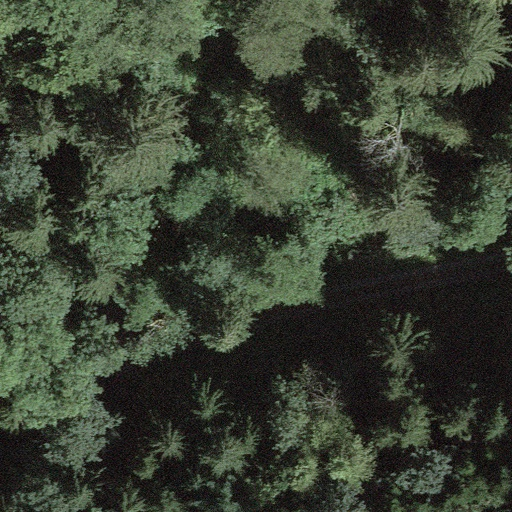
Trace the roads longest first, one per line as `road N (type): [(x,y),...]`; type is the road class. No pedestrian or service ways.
road 1 (track): [(511,256),(378,283),(94,360)]
road 2 (track): [(94,360),(115,245),(189,104),(285,0)]
